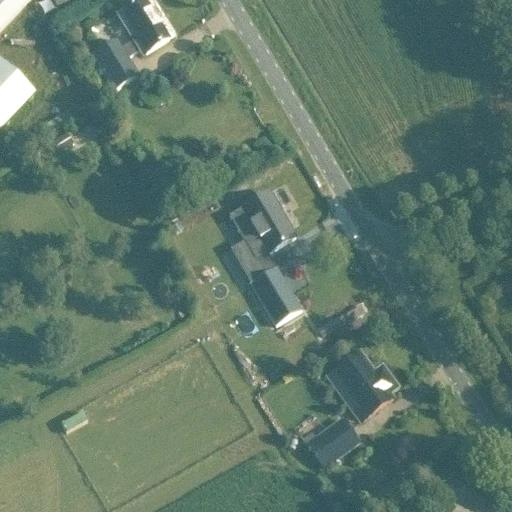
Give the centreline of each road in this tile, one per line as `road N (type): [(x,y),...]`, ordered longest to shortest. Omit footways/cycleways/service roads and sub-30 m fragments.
road 1 (unclassified): [(373,246),(223,0)]
road 2 (unclassified): [(511,452),(373,246)]
road 3 (unclassified): [(373,246),(511,192)]
